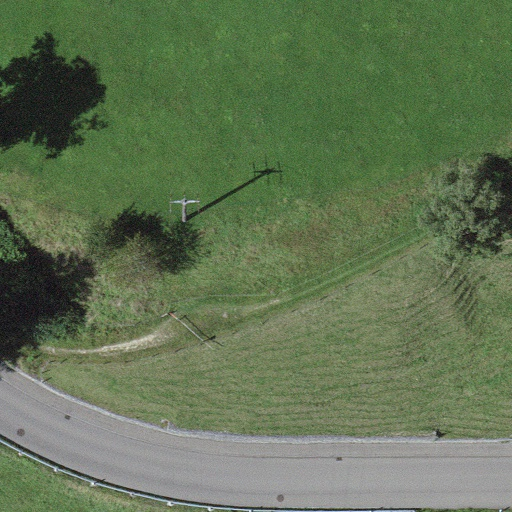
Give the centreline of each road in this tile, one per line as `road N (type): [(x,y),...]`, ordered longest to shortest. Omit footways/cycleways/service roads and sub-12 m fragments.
road 1 (track): [(511,164),(393,252),(218,321),(0,369)]
road 2 (tertiary): [(0,405),(148,467),(236,478),(511,481)]
